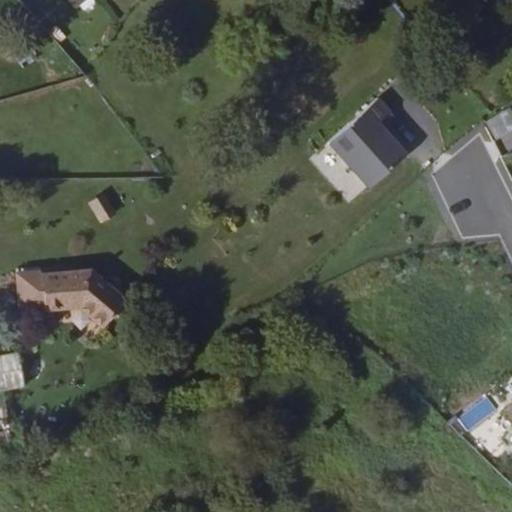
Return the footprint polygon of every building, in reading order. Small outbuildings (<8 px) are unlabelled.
[(374,105),(324,149),(363,194),(401,160),(378,134),(383,131),(390,124),(374,105)] [(378,134),(401,160),(405,156),(383,131),(378,134)] [(99,224),(116,215),(104,193),(87,203),(99,224)] [(40,274),(42,293),(104,283),(86,269),(40,274)] [(102,322),(122,296),(104,283),(42,293),(43,307),(77,304),(102,322)] [(0,390),(22,386),(16,354),(0,356),(0,390)] [(457,419),(466,432),(496,412),(488,399),(457,419)] [(511,406),(499,416),(511,432),(511,406)]
